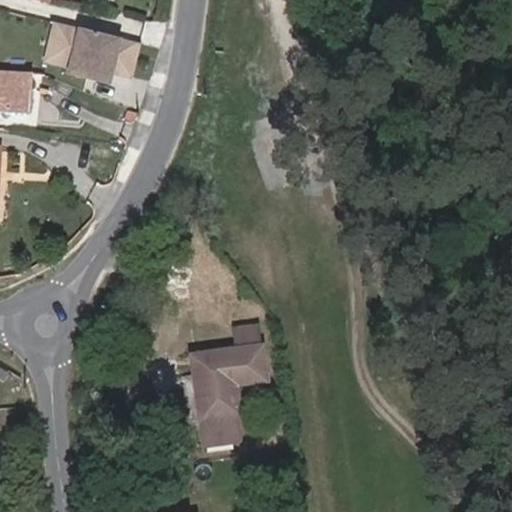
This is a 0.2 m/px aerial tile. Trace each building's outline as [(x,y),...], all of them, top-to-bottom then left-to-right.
[(63,46),(68,27),(52,23),(42,60),(48,62),(52,43),(63,46)] [(130,78),(138,45),(68,27),(63,46),(52,43),(48,62),(65,66),(66,63),(73,65),(72,68),(71,74),(110,84),(111,77),(112,73),(130,78)] [(0,113),(26,114),(29,74),(0,72),(0,113)] [(201,380),(195,381),(200,421),(240,415),(236,386),(266,382),(261,348),(255,348),(252,329),(236,331),(238,352),(199,357),(201,380)] [(192,358),(195,381),(201,380),(199,357),(192,358)] [(240,415),(200,421),(204,448),(243,442),(240,415)]
